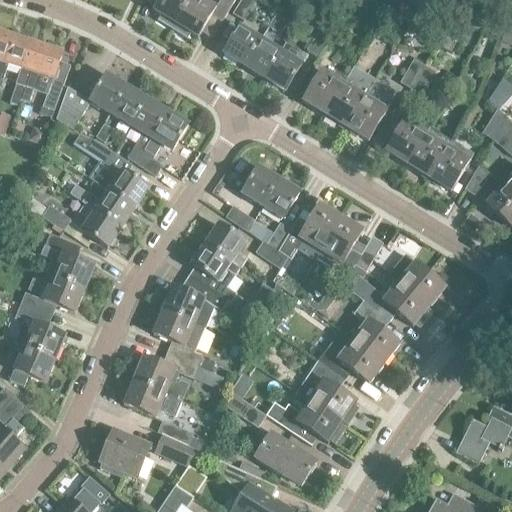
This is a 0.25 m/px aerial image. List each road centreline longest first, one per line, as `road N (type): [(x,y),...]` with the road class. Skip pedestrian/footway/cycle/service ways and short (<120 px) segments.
road 1 (residential): [(12,511),(72,436),(117,283),(228,118)]
road 2 (residential): [(511,279),(228,118)]
road 3 (unclassified): [(357,511),(423,412),(511,307)]
road 4 (residential): [(228,118),(69,18),(22,0)]
